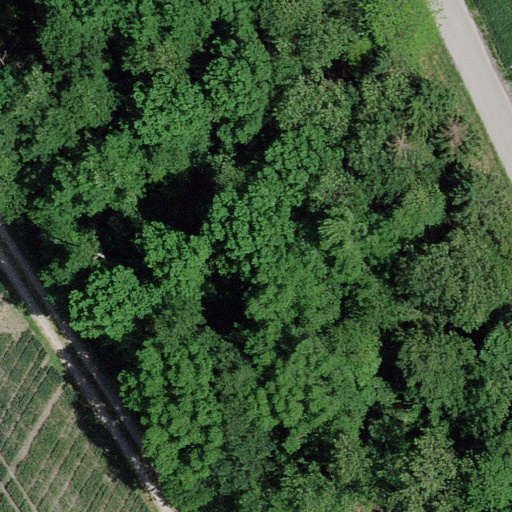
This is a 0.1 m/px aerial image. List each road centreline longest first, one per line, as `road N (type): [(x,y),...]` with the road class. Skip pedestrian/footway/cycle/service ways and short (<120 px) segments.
road 1 (track): [(170,511),(0,253)]
road 2 (track): [(442,0),(511,146)]
